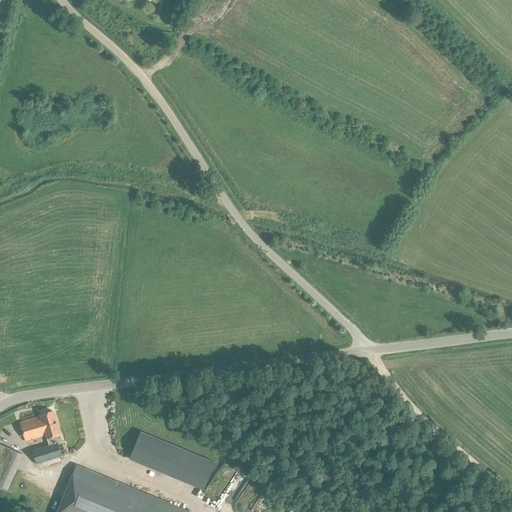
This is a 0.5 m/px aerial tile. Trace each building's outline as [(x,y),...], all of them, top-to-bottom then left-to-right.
[(60,434),(53,411),(40,415),(41,416),(20,422),(26,442),(47,435),(48,438),(47,438),(49,444),(50,447),(59,444),(63,443),(60,434)] [(124,451),(123,459),(200,488),(202,488),(203,475),(187,470),(199,470),(201,464),(202,454),(149,435),(152,435),(140,431),(136,430),(134,434),(135,431),(129,446),(126,446),(124,451)] [(0,488),(7,491),(24,454),(0,443),(0,488)] [(49,444),(32,449),(36,465),(63,456),(59,444),(50,447),(49,444)] [(186,511),(76,467),(57,511),(186,511)]
